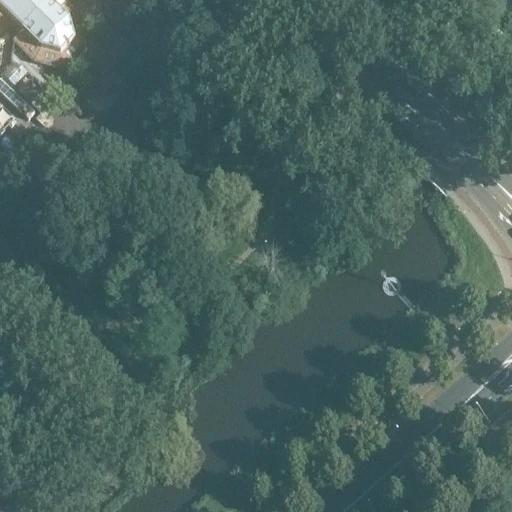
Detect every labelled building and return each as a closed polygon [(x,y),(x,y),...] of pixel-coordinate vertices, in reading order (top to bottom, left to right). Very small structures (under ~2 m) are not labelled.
[(0,0),(0,13),(21,35),(56,1),(65,10),(68,7),(67,6),(68,6),(73,0),(0,0)] [(69,14),(65,10),(56,1),(21,35),(22,36),(30,44),(21,52),(34,65),(63,72),(87,47),(79,18),(72,11),(69,14)] [(68,7),(65,10),(69,14),(72,11),(79,18),(78,15),(68,6),(67,6),(68,7)] [(493,47),(502,38),(494,30),(485,40),(493,47)] [(15,65),(2,78),(12,86),(24,73),(15,65)] [(33,114),(0,83),(0,96),(27,121),(33,114)]
